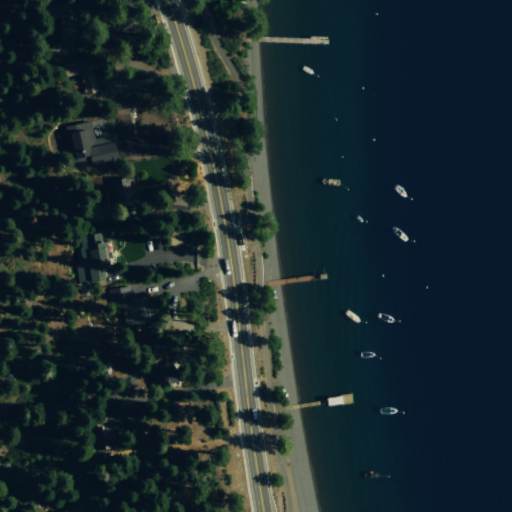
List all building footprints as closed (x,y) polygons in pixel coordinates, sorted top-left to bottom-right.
[(71,5),(42,6),(43,35),(72,34),(71,5)] [(72,53),(70,42),(47,47),(49,57),(72,53)] [(96,93),(89,60),(61,65),(64,77),(79,74),(83,95),(96,93)] [(69,169),(113,160),(109,136),(92,139),(90,130),(67,134),(70,151),(66,152),(69,169)] [(132,199),(129,179),(109,181),(111,201),(132,199)] [(103,280),(102,267),(108,266),(105,242),(101,243),(100,234),(77,237),(81,264),(74,265),(77,284),(103,280)] [(169,358),(146,362),(151,388),(174,384),(169,358)] [(111,426),(100,425),(100,418),(94,418),(92,451),(110,452),(111,426)]
